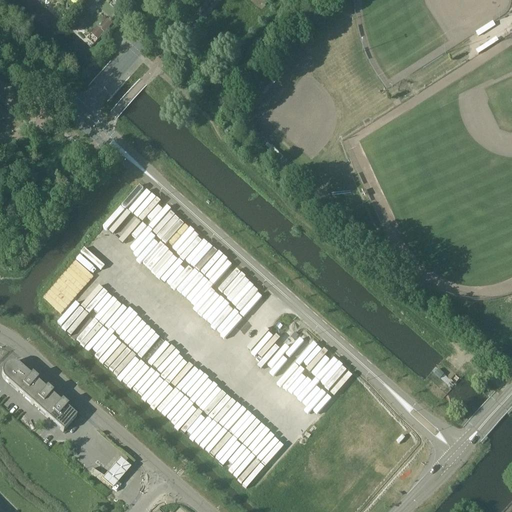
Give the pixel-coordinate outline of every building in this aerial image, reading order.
[(99,39),(113,22),(106,17),(93,34),(99,39)] [(478,37),(495,26),(493,22),(476,33),(478,37)] [(498,41),(496,37),(476,50),(478,54),(498,41)] [(276,81),(273,79),(261,93),(264,95),(276,81)] [(281,160),(284,157),(267,143),(265,146),(281,160)] [(181,223),(167,212),(151,233),(175,251),(178,246),(179,246),(191,230),(181,223)] [(190,264),(206,243),(193,234),(181,250),(180,249),(176,254),(190,264)] [(215,289),(249,320),(267,301),(227,264),(229,262),(220,254),(201,274),(206,279),(188,299),(193,304),(191,305),(205,318),(222,300),(213,291),(215,289)] [(302,369),(294,363),(290,370),(298,376),(302,369)] [(76,418),(19,367),(16,365),(12,364),(9,364),(6,366),(3,369),(2,372),(2,376),(3,379),(6,382),(63,433),(76,418)] [(190,366),(170,391),(188,394),(190,395),(189,403),(188,405),(191,407),(189,417),(195,410),(203,411),(211,417),(211,412),(214,409),(223,411),(228,404),(227,410),(232,411),(238,403),(198,373),(200,373),(190,366)] [(440,379),(444,375),(438,370),(434,374),(440,379)] [(112,489),(130,468),(120,459),(101,480),(112,489)]
